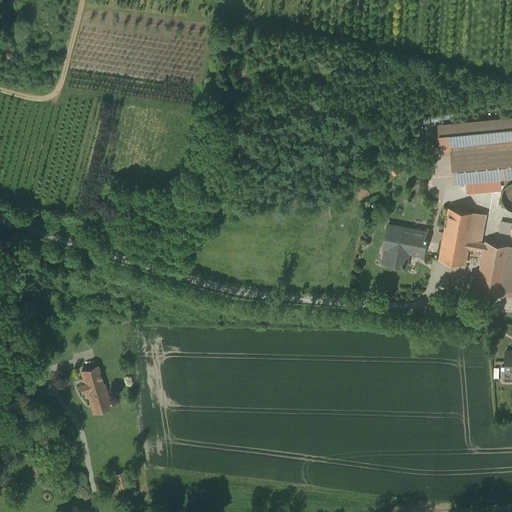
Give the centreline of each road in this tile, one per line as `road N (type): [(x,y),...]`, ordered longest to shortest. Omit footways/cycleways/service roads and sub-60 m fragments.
road 1 (unclassified): [(0,216),(263,294),(511,305)]
road 2 (track): [(0,276),(31,374),(76,424),(96,511)]
